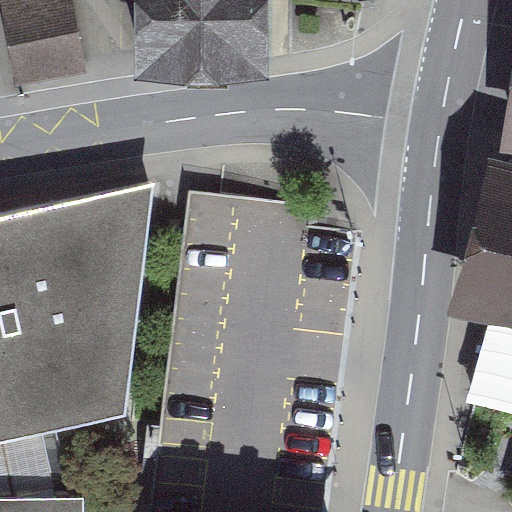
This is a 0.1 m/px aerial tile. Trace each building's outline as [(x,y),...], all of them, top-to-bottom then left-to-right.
[(264,59),(263,0),(143,0),(144,62),(264,59)] [(7,11),(19,81),(79,71),(68,1),(7,11)] [(147,186),(0,219),(0,439),(38,431),(123,413),(147,186)] [(511,511),(511,215),(491,209),(458,324),(511,340),(511,511)] [(0,494),(44,495),(38,431),(0,439),(0,494)] [(0,511),(85,511),(86,495),(44,495),(0,494),(0,511)]
